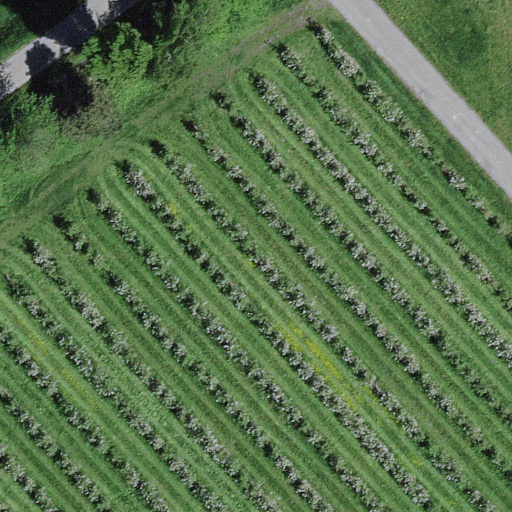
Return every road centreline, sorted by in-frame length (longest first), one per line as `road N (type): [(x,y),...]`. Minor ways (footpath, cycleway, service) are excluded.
road 1 (unclassified): [(349,0),(511,176)]
road 2 (unclassified): [(0,79),(113,0)]
